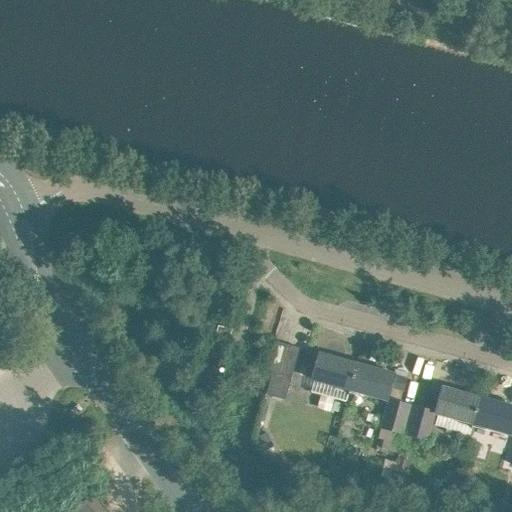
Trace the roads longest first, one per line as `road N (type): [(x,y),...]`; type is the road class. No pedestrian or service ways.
road 1 (unclassified): [(193,511),(44,293),(14,202)]
road 2 (residential): [(267,228),(265,266),(315,312),(511,365)]
road 3 (unclassified): [(267,228),(94,182),(14,202)]
road 4 (unclassified): [(511,298),(267,228)]
